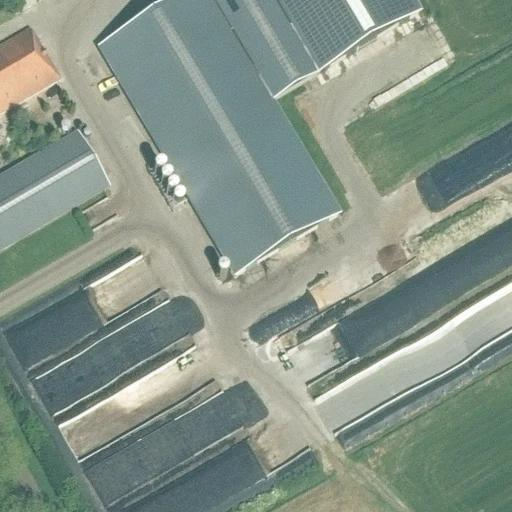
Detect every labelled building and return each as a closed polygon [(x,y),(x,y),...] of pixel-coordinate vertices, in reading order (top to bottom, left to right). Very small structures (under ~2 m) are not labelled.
[(187,0),(99,52),(234,280),(336,220),(269,106),(315,79),(267,0),(187,0)] [(0,117),(57,85),(28,35),(0,50),(0,117)] [(0,251),(105,190),(75,139),(0,182),(0,251)] [(344,261),(379,249),(370,224),(335,236),(344,261)] [(90,285),(3,326),(20,363),(95,328),(87,312),(100,306),(90,285)] [(145,314),(28,376),(47,410),(163,348),(145,314)] [(272,377),(291,369),(266,315),(247,324),(272,377)] [(87,466),(104,502),(174,469),(157,433),(87,466)] [(292,467),(297,482),(315,475),(310,461),(292,467)] [(197,464),(133,505),(137,511),(187,511),(216,494),(197,464)]
